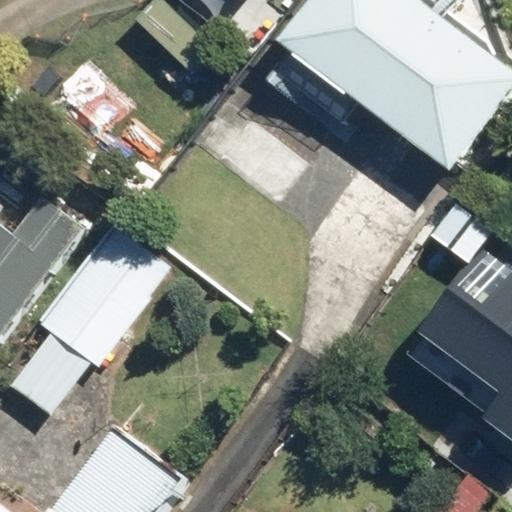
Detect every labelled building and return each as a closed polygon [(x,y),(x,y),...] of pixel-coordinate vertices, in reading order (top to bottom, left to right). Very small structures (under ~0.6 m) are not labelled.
[(466,178),(511,118),(511,65),(427,0),(330,0),(277,69),(355,129),(372,106),(466,178)] [(225,110),(203,138),(283,205),(316,165),(259,117),(249,130),(225,110)] [(0,344),(7,350),(97,233),(56,201),(25,240),(0,220),(0,344)] [(182,272),(121,227),(48,325),(59,334),(20,388),(62,419),(101,366),(109,372),(182,272)] [(401,374),(511,451),(511,274),(484,255),(401,374)] [(0,511),(173,511),(196,482),(127,430),(65,511),(20,511),(0,496),(0,511)] [(487,511),(501,497),(477,476),(446,511),(487,511)]
